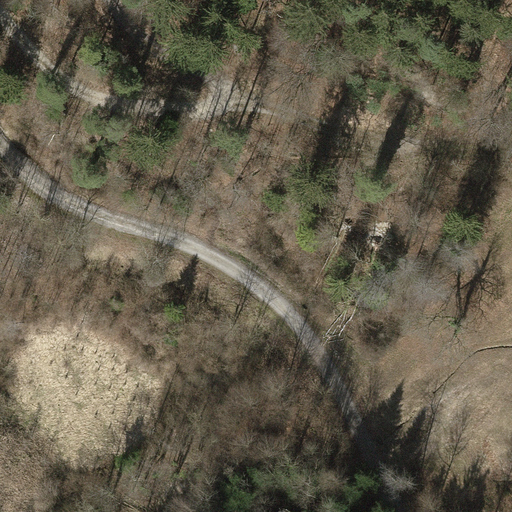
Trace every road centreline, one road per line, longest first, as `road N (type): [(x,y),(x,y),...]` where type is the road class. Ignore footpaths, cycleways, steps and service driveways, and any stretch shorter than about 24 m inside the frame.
road 1 (track): [(396,511),(290,313),(207,252),(110,223),(36,185),(0,141)]
road 2 (track): [(0,7),(78,90),(123,110),(234,101),(322,128),(471,147),(511,144)]
road 3 (track): [(234,101),(129,26),(113,0)]
